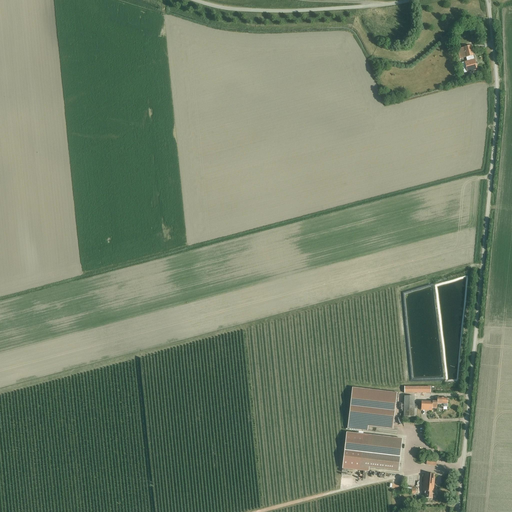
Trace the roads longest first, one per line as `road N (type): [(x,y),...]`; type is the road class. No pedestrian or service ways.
road 1 (unclassified): [(457,511),(497,112),(487,0)]
road 2 (unclassified): [(194,0),(250,10),(410,0)]
